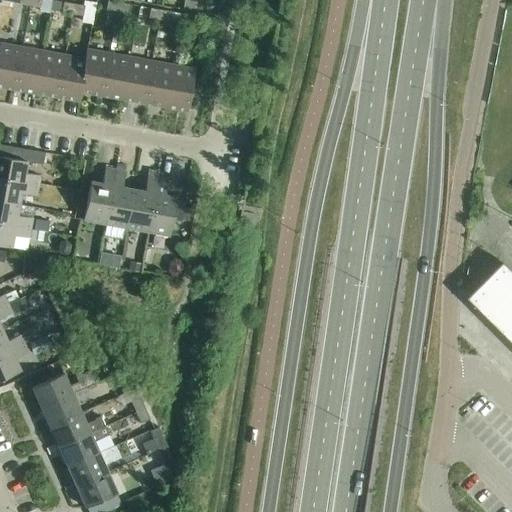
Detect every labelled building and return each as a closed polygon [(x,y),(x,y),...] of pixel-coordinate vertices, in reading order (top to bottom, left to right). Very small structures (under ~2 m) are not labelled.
[(30,0),(29,7),(40,9),(41,0),(30,0)] [(182,10),(193,12),(195,3),(184,1),(182,10)] [(57,12),(70,14),(71,5),(59,2),(57,12)] [(71,5),(70,14),(82,16),(83,14),(92,16),(94,4),(85,2),(84,7),(81,7),(71,5)] [(105,11),(116,13),(118,3),(107,2),(105,11)] [(118,3),(116,13),(127,15),(128,5),(118,3)] [(148,19),(159,21),(160,11),(150,9),(148,19)] [(160,11),(159,21),(169,23),(171,13),(160,11)] [(180,24),(190,26),(192,17),(181,15),(180,24)] [(0,85),(14,88),(21,48),(0,44),(0,85)] [(14,88),(35,92),(42,52),(21,48),(14,88)] [(81,90),(102,94),(110,55),(86,50),(84,60),(85,60),(80,90),(81,90)] [(35,92),(57,96),(64,56),(42,52),(35,92)] [(102,94),(123,98),(131,59),(110,55),(102,94)] [(79,100),(81,90),(80,90),(85,60),(84,60),(64,56),(57,96),(79,100)] [(123,98),(144,102),(152,62),(131,59),(123,98)] [(144,102),(166,106),(173,66),(152,62),(144,102)] [(173,66),(166,106),(187,110),(194,70),(173,66)] [(0,157),(0,179),(38,187),(40,177),(24,174),(26,163),(42,165),(44,154),(8,147),(6,158),(0,157)] [(82,222),(104,226),(114,171),(104,169),(101,185),(90,182),(82,222)] [(104,226),(126,230),(133,190),(122,188),(124,172),(115,171),(114,171),(104,226)] [(126,230),(147,233),(157,178),(147,177),(144,192),(133,190),(126,230)] [(157,178),(147,233),(169,237),(172,220),(180,222),(184,200),(164,196),(167,180),(157,178)] [(0,179),(0,201),(18,205),(20,194),(36,197),(38,187),(0,179)] [(0,201),(0,223),(30,229),(32,219),(16,216),(18,205),(0,201)] [(35,220),(34,230),(39,231),(44,232),(47,232),(49,222),(35,220)] [(0,223),(0,246),(10,248),(12,236),(28,239),(30,229),(0,223)] [(30,229),(28,239),(42,242),(44,232),(39,231),(34,230),(30,229)] [(112,255),(111,266),(117,267),(119,256),(112,255)] [(170,263),(168,272),(171,277),(176,278),(180,275),(182,265),(179,261),(174,260),(170,263)] [(130,262),(128,270),(139,272),(141,264),(130,262)] [(469,297),(473,301),(511,339),(511,270),(504,263),(469,297)] [(0,308),(7,305),(7,304),(18,299),(14,291),(0,297),(0,308)] [(9,304),(14,315),(30,308),(25,297),(9,304)] [(0,308),(0,331),(2,331),(0,327),(0,319),(12,314),(7,305),(0,308)] [(0,331),(0,355),(25,344),(42,336),(38,328),(6,342),(2,331),(0,331)] [(27,344),(31,353),(42,349),(38,339),(27,344)] [(25,344),(0,355),(0,379),(20,371),(15,360),(29,354),(25,344)] [(113,363),(118,374),(127,370),(122,359),(113,363)] [(127,370),(118,374),(123,385),(132,381),(127,370)] [(31,388),(40,409),(85,389),(96,384),(90,371),(75,378),(77,383),(69,387),(63,374),(31,388)] [(40,409),(49,428),(81,414),(76,403),(89,397),(85,389),(40,409)] [(130,402),(135,413),(144,409),(139,398),(130,402)] [(144,409),(135,413),(140,424),(149,420),(144,409)] [(49,428),(58,448),(104,427),(100,417),(95,420),(95,421),(86,425),(81,414),(49,428)] [(58,448),(66,468),(98,453),(93,442),(108,436),(104,427),(58,448)] [(152,440),(157,451),(166,447),(161,435),(152,440)] [(166,447),(157,451),(166,471),(163,473),(167,481),(179,476),(166,447)] [(66,468),(75,487),(107,473),(98,453),(66,468)] [(107,473),(75,487),(84,508),(116,493),(107,473)]
